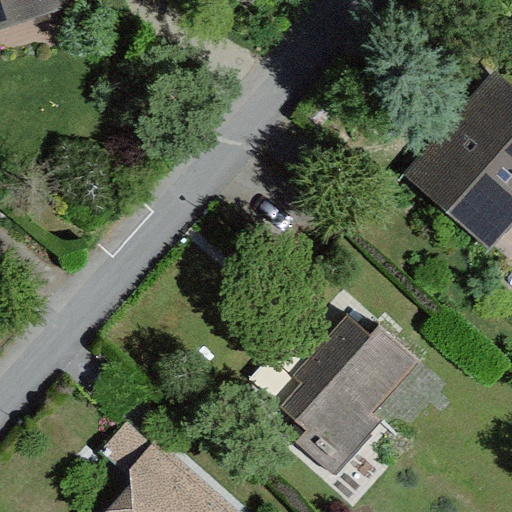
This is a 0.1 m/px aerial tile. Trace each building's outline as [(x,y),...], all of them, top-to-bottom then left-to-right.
[(0,0),(0,28),(55,9),(51,0),(0,0)] [(511,210),(511,102),(490,82),(403,179),(479,247),(511,210)] [(368,425),(417,371),(373,331),(359,346),(336,325),(259,409),(341,484),(383,439),(368,425)] [(138,469),(155,433),(125,418),(107,454),(138,469)] [(226,511),(172,463),(127,511),(226,511)]
